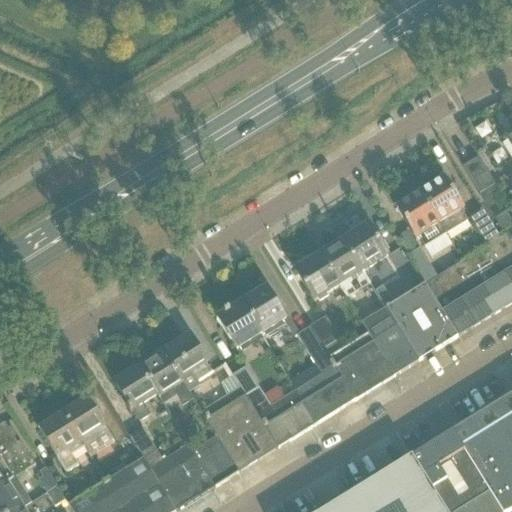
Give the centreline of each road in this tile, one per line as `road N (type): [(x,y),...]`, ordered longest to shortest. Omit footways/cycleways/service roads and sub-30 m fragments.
road 1 (residential): [(0,390),(511,76)]
road 2 (secondary): [(0,273),(432,0)]
road 3 (unclassified): [(256,511),(511,350)]
